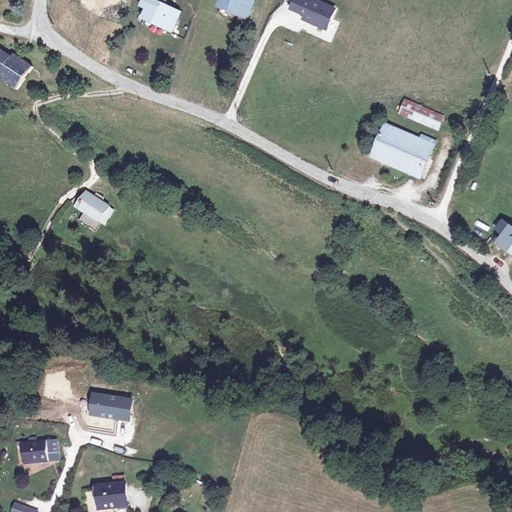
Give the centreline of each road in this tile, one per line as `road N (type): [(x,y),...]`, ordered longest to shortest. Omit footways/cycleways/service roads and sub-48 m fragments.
road 1 (unclassified): [(511,288),(440,224),(331,181),(53,45),(37,29),(41,0)]
road 2 (track): [(34,110),(92,165),(94,178),(66,198),(27,257),(0,281)]
road 3 (track): [(511,43),(440,224)]
